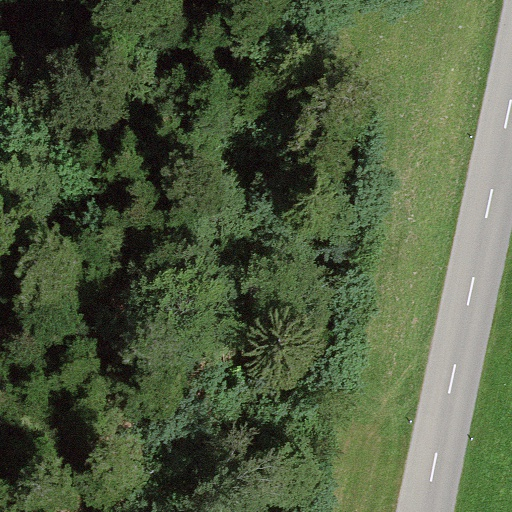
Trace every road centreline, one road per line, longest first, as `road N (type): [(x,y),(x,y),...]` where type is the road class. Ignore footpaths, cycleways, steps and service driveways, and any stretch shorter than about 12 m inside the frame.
road 1 (tertiary): [(511,90),(425,511)]
road 2 (track): [(106,0),(61,54),(0,169)]
